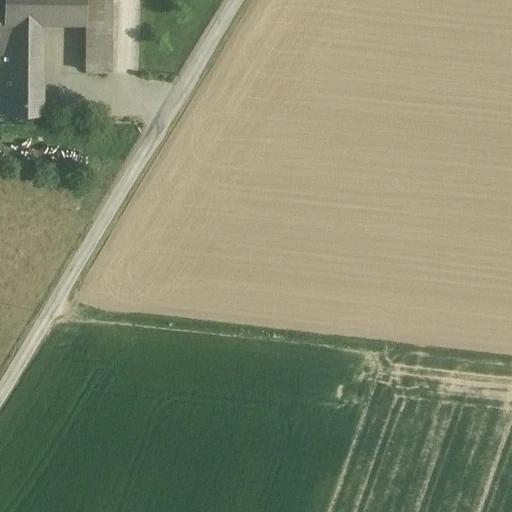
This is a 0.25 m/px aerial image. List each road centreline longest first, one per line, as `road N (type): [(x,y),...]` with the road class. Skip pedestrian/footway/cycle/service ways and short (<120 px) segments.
road 1 (residential): [(0,387),(244,0)]
road 2 (unknown): [(191,83),(61,81)]
